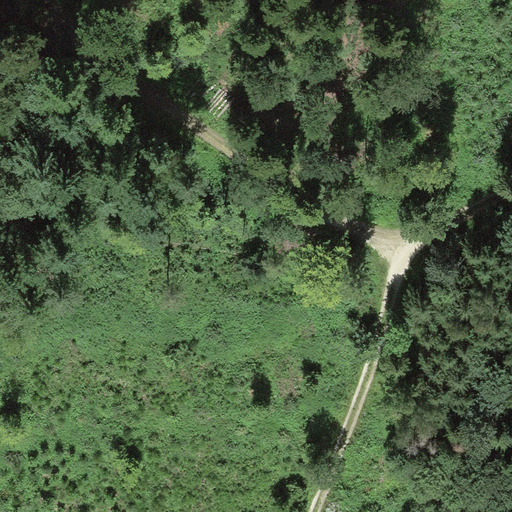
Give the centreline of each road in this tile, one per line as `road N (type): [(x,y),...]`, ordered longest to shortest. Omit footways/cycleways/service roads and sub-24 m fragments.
road 1 (track): [(51,0),(64,42),(360,235),(400,241),(511,188)]
road 2 (track): [(400,241),(359,417),(316,511)]
road 3 (track): [(64,42),(0,148)]
